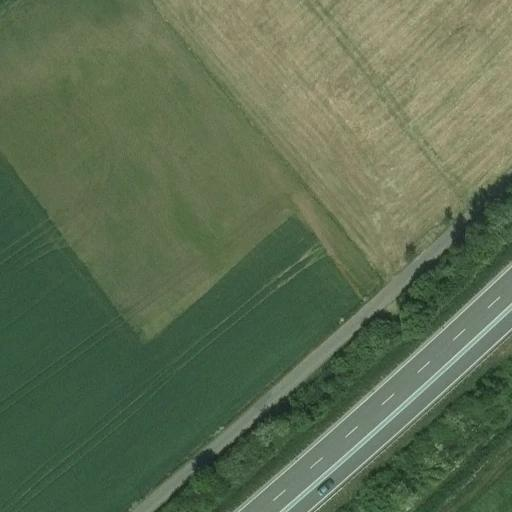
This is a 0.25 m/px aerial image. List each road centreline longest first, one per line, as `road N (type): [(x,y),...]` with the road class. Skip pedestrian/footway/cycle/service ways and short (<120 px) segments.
road 1 (unclassified): [(511,174),(138,511)]
road 2 (trunk): [(511,275),(244,511)]
road 3 (trunk): [(297,511),(511,311)]
